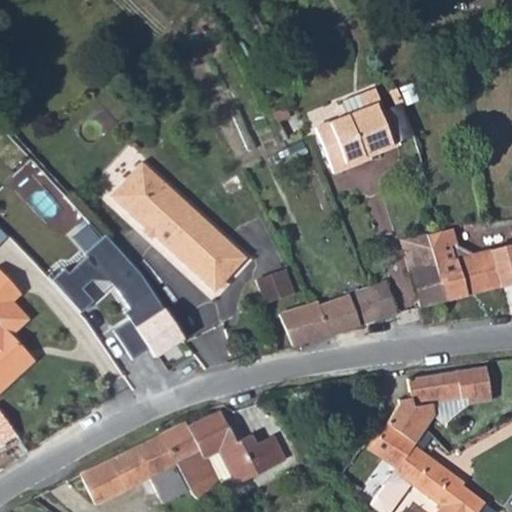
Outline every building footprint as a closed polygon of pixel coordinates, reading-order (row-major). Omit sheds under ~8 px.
[(345,168),(363,161),(400,147),(384,105),(315,132),(334,181),(347,176),(345,168)] [(345,168),(347,176),(366,168),(363,161),(345,168)] [(140,167),(109,202),(145,233),(142,237),(150,244),(153,240),(215,295),(246,260),(140,167)] [(0,223),(0,239),(8,230),(0,223)] [(436,271),(445,301),(511,280),(511,232),(504,235),(507,248),(475,259),(458,250),(452,232),(426,240),(436,271)] [(68,272),(56,281),(84,314),(98,304),(86,291),(95,283),(111,284),(132,312),(127,316),(131,322),(116,334),(137,363),(153,351),(159,358),(186,339),(167,310),(148,284),(134,267),(110,240),(89,257),(91,259),(71,276),(68,272)] [(445,301),(436,271),(409,279),(418,310),(445,301)] [(285,275),(254,285),(262,309),(293,299),(285,275)] [(0,394),(17,378),(11,372),(27,358),(31,353),(13,335),(20,328),(20,307),(13,301),(18,296),(0,277),(0,394)] [(373,294),(381,320),(394,316),(386,288),(382,289),(383,292),(373,294)] [(351,301),(360,326),(381,320),(373,294),(367,296),(351,301)] [(321,310),(330,336),(360,326),(351,301),(328,309),(321,310)] [(304,311),(278,319),(298,345),(330,336),(321,310),(319,306),(304,311)] [(20,307),(20,328),(30,318),(20,307)] [(27,358),(32,363),(37,359),(31,353),(27,358)] [(11,372),(17,378),(32,363),(27,358),(11,372)] [(374,455),(400,475),(417,451),(419,448),(418,447),(439,421),(436,417),(435,406),(468,401),(469,407),(494,403),(489,370),(411,382),(414,401),(402,403),(403,408),(374,455)] [(0,447),(20,436),(0,409),(0,447)] [(166,435),(182,465),(193,488),(205,502),(226,492),(209,459),(223,452),(240,485),(290,460),(277,435),(258,445),(253,437),(239,443),(222,412),(213,416),(189,427),(187,424),(178,428),(166,435)] [(166,435),(85,475),(100,506),(153,479),(165,503),(189,491),(177,467),(182,465),(166,435)] [(398,477),(415,490),(443,511),(459,511),(460,511),(456,508),(468,491),(467,490),(468,489),(417,451),(400,475),(398,477)] [(373,510),(376,511),(397,511),(415,490),(398,477),(388,491),(373,510)] [(362,501),(373,510),(388,491),(376,482),(362,501)] [(489,511),(491,509),(468,491),(456,508),(460,511),(459,511),(489,511)]
